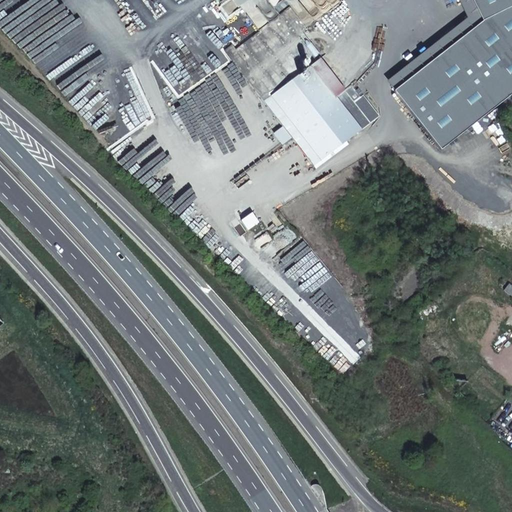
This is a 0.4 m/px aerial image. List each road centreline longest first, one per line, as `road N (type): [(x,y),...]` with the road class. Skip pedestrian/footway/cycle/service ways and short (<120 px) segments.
road 1 (trunk): [(381,511),(145,235),(0,101)]
road 2 (trunk): [(306,511),(197,350),(0,134)]
road 3 (trunk): [(0,178),(170,366),(271,511)]
road 4 (trunk): [(0,235),(96,345),(195,511)]
road 5 (unknown): [(208,224),(322,171),(392,122),(385,71),(412,0)]
